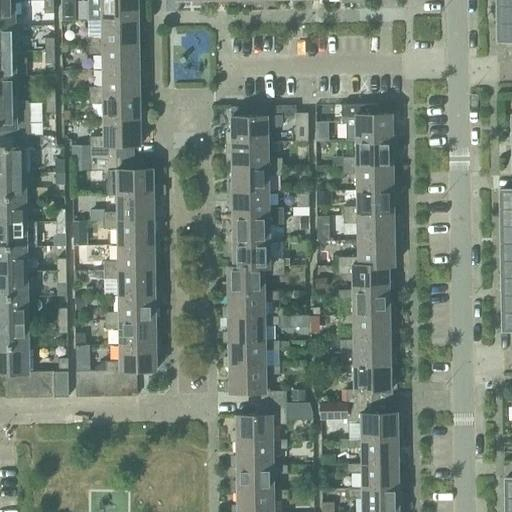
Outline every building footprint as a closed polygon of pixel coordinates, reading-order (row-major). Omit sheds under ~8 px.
[(54,0),(45,0),(45,12),(54,12),(54,0)] [(88,0),(88,4),(89,20),(103,20),(144,19),(144,10),(139,10),(138,0),(88,0)] [(0,1),(0,26),(15,26),(15,1),(0,1)] [(511,3),(499,4),(499,21),(511,21),(511,3)] [(89,36),(89,45),(140,44),(139,28),(144,28),(144,19),(103,20),(103,36),(89,36)] [(511,21),(499,21),(500,39),(511,39),(511,21)] [(0,26),(0,50),(16,51),(15,26),(0,26)] [(46,38),(46,50),(55,50),(55,37),(46,38)] [(103,53),(104,69),(145,69),(145,59),(140,59),(140,44),(89,45),(89,53),(103,53)] [(0,50),(0,75),(16,76),(16,51),(0,50)] [(55,50),(46,50),(46,62),(55,62),(55,50)] [(90,86),(90,94),(140,93),(140,78),(145,78),(145,69),(104,69),(104,86),(90,86)] [(0,75),(0,100),(17,100),(16,76),(0,75)] [(47,87),(47,100),(56,100),(56,86),(47,87)] [(104,102),(104,119),(146,118),(145,109),(141,109),(140,93),(90,94),(90,103),(104,102)] [(17,100),(0,100),(0,135),(29,135),(29,100),(17,100)] [(56,100),(47,100),(47,111),(56,111),(56,100)] [(344,140),(357,139),(399,139),(398,129),(393,129),(393,113),(379,114),(379,103),(343,104),(344,140)] [(308,113),(296,112),(295,140),(308,141),(308,113)] [(227,132),(228,142),(269,141),(269,124),(283,124),(282,115),(232,116),(232,132),(227,132)] [(91,135),(91,157),(117,157),(117,145),(141,144),(141,128),(146,128),(146,118),(104,119),(105,135),(91,135)] [(343,156),(343,165),(394,164),(394,148),(399,148),(399,139),(357,139),(357,156),(343,156)] [(232,151),(233,166),(283,166),(283,157),(269,157),(269,141),(228,142),(228,151),(232,151)] [(0,146),(0,171),(26,171),(26,146),(0,146)] [(333,156),(333,165),(342,165),(342,156),(333,156)] [(117,157),(91,157),(91,170),(104,170),(104,178),(109,177),(109,195),(118,194),(159,194),(159,184),(154,185),(154,168),(117,169),(117,157)] [(56,158),(56,171),(65,171),(65,158),(56,158)] [(357,173),(358,189),(399,188),(399,179),(394,179),(394,164),(343,165),(343,173),(357,173)] [(228,182),(228,191),(270,191),(269,174),(283,174),(283,166),(233,166),(233,182),(228,182)] [(0,171),(0,196),(27,196),(26,171),(0,171)] [(65,171),(56,171),(56,183),(66,183),(65,171)] [(511,187),(502,188),(502,206),(511,205),(511,187)] [(344,205),(344,214),(395,213),(394,198),(400,198),(399,188),(358,189),(358,205),(344,205)] [(233,200),(233,216),(284,215),(284,206),(270,207),(270,191),(228,191),(228,201),(233,200)] [(332,203),(332,191),(318,191),(318,203),(332,203)] [(104,209),(91,210),(91,220),(105,219),(155,219),(154,203),(159,203),(159,194),(118,194),(118,210),(104,210),(104,209)] [(0,196),(0,221),(27,221),(27,196),(0,196)] [(511,205),(502,206),(503,223),(511,222),(511,205)] [(57,208),(57,221),(66,221),(66,208),(57,208)] [(358,222),(358,239),(400,238),(400,228),(395,229),(395,213),(344,214),(344,222),(358,222)] [(229,231),(229,241),(270,240),(270,224),(284,223),(284,215),(233,216),(234,231),(229,231)] [(309,215),(301,216),(301,226),(309,226),(309,215)] [(330,215),(318,215),(318,224),(330,224),(330,215)] [(118,227),(119,244),(160,243),(160,234),(155,234),(155,219),(105,219),(105,227),(118,227)] [(75,244),(88,244),(88,220),(75,221),(75,244)] [(0,221),(0,246),(28,246),(38,246),(37,221),(27,221),(0,221)] [(66,221),(57,221),(57,233),(66,233),(66,221)] [(511,222),(503,223),(503,241),(511,240),(511,222)] [(339,256),(339,265),(390,264),(390,265),(396,265),(395,248),(400,248),(400,238),(358,239),(359,256),(339,256)] [(234,251),(234,266),(285,265),(285,257),(271,257),(270,240),(229,241),(229,251),(234,251)] [(511,240),(503,241),(503,258),(511,257),(511,240)] [(119,260),(96,260),(96,269),(155,269),(155,253),(160,253),(160,243),(119,244),(119,260)] [(0,246),(0,271),(28,271),(28,246),(0,246)] [(58,258),(58,271),(67,270),(67,257),(58,258)] [(353,273),(353,289),(390,288),(390,289),(396,289),(396,288),(395,288),(395,279),(390,279),(390,265),(390,264),(339,265),(339,273),(353,273)] [(223,292),(229,292),(229,291),(265,291),(265,290),(265,274),(285,274),(285,265),(234,266),(228,266),(228,282),(224,282),(224,291),(223,291),(223,292)] [(96,269),(90,270),(90,278),(105,278),(119,277),(119,294),(161,294),(161,284),(156,284),(155,269),(96,269)] [(67,270),(58,271),(58,282),(67,282),(67,270)] [(0,271),(0,296),(29,296),(28,271),(0,271)] [(317,278),(317,287),(328,287),(328,278),(317,278)] [(353,297),(354,314),(390,313),(390,314),(397,314),(397,312),(395,312),(395,303),(390,303),(390,289),(390,288),(353,289),(339,289),(339,298),(353,297)] [(223,317),(229,317),(229,316),(266,316),(266,315),(265,299),(279,299),(279,290),(265,290),(265,291),(229,291),(229,292),(229,307),(224,307),(224,315),(223,315),(223,317)] [(106,310),(106,319),(156,318),(156,303),(161,303),(161,294),(119,294),(120,310),(106,310)] [(86,295),(75,295),(76,309),(87,309),(86,295)] [(0,296),(0,321),(29,321),(29,296),(0,296)] [(59,307),(59,320),(68,320),(68,307),(59,307)] [(354,322),(354,338),(354,339),(391,338),(391,339),(397,339),(397,337),(396,337),(396,329),(391,329),(390,314),(390,313),(354,314),(340,314),(340,322),(354,322)] [(225,340),(224,340),(224,341),(224,342),(229,342),(229,341),(266,340),(266,324),(280,324),(280,325),(310,325),(310,314),(307,314),(266,315),(266,316),(229,316),(229,317),(229,332),(225,332),(225,340)] [(120,328),(120,344),(162,343),(161,334),(157,334),(156,318),(106,319),(106,328),(120,328)] [(68,320),(59,320),(59,332),(68,332),(68,320)] [(106,320),(97,320),(97,328),(106,328),(106,320)] [(0,321),(0,346),(29,346),(29,321),(0,321)] [(354,347),(355,363),(355,364),(391,363),(391,364),(398,363),(398,362),(396,362),(396,353),(391,353),(391,339),(391,338),(354,339),(354,338),(340,339),(340,347),(354,347)] [(224,366),(230,366),(230,365),(266,365),(266,349),(280,348),(280,340),(266,340),(229,341),(229,342),(230,356),(225,356),(225,365),(224,365),(224,366)] [(107,361),(107,370),(113,370),(121,369),(121,370),(125,370),(137,370),(157,369),(157,353),(162,353),(162,343),(120,344),(120,360),(107,361)] [(0,372),(6,372),(18,372),(30,371),(29,346),(0,346),(0,372)] [(60,357),(60,370),(69,370),(69,357),(60,357)] [(347,388),(347,401),(372,401),(372,389),(392,389),(392,388),(398,388),(398,386),(397,386),(397,378),(391,378),(391,364),(391,363),(355,364),(355,363),(340,363),(341,372),(355,372),(355,388),(347,388)] [(262,391),(262,403),(288,402),(287,389),(267,390),(267,373),(281,373),(281,364),(266,365),(230,365),(230,366),(230,381),(226,381),(226,389),(225,389),(225,391),(230,391),(230,392),(262,391)] [(121,369),(113,370),(114,395),(125,395),(125,370),(121,370),(121,369)] [(60,370),(54,371),(54,396),(69,396),(69,370),(60,370)] [(90,395),(89,370),(77,370),(77,396),(90,395)] [(101,370),(89,370),(90,395),(102,395),(101,370)] [(107,370),(101,370),(102,395),(114,395),(113,370),(107,370)] [(137,370),(125,370),(125,395),(138,395),(137,370)] [(30,371),(18,372),(18,397),(30,396),(30,371)] [(30,371),(30,396),(42,396),(42,371),(30,371)] [(54,371),(42,371),(42,396),(54,396),(54,371)] [(18,372),(6,372),(6,397),(18,397),(18,372)] [(306,400),(306,390),(292,390),(292,400),(306,400)] [(347,401),(322,401),(322,416),(347,416),(347,422),(349,422),(349,438),(362,438),(399,438),(404,438),(404,437),(403,437),(403,428),(398,428),(398,412),(373,412),(372,401),(347,401)] [(231,441),(237,441),(237,440),(274,439),(273,423),(288,423),(288,419),(314,418),(314,412),(310,402),(288,403),(288,402),(262,403),(262,414),(237,414),(237,430),(231,430),(232,439),(230,439),(231,441)] [(349,438),(342,438),(342,447),(362,447),(362,463),(399,462),(399,463),(404,463),(404,462),(403,462),(403,453),(399,453),(399,438),(362,438),(349,438)] [(231,466),(237,466),(237,465),(274,464),(274,448),(288,448),(288,439),(274,439),(237,440),(237,441),(237,455),(232,456),(232,464),(231,464),(231,466)] [(337,463),(337,455),(322,455),(322,463),(337,463)] [(362,471),(362,487),(362,488),(399,487),(399,488),(405,488),(405,487),(404,486),(404,477),(399,477),(399,463),(399,462),(362,463),(348,463),(348,472),(362,471)] [(347,463),(337,464),(337,471),(348,471),(347,463)] [(231,490),(238,490),(275,489),(275,488),(274,472),(289,472),(289,464),(274,464),(237,465),(237,466),(238,480),(232,480),(233,489),(231,489),(231,490)] [(314,464),(305,464),(305,473),(314,473),(314,464)] [(363,496),(362,511),(405,511),(404,511),(404,502),(400,502),(399,488),(399,487),(362,488),(362,487),(348,488),(348,496),(363,496)] [(274,511),(275,498),(289,498),(289,488),(275,488),(275,489),(238,490),(238,505),(233,505),(232,511),(274,511)]
